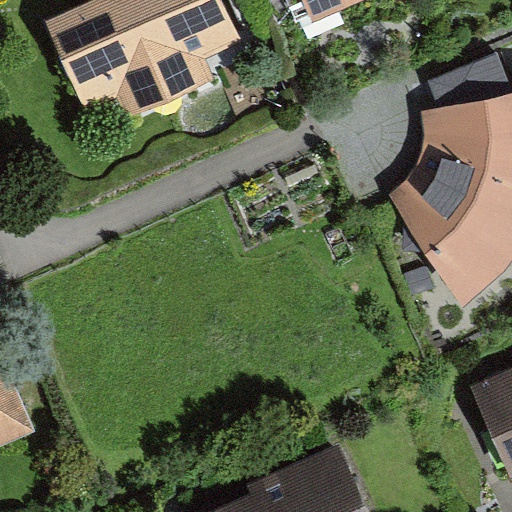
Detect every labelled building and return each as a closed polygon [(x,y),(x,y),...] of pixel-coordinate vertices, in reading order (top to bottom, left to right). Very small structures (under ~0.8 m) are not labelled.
[(222,0),(49,0),(45,2),(92,113),(244,49),(222,0)] [(306,0),(313,14),(344,0),(306,0)] [(505,55),(437,75),(443,98),(511,78),(505,55)] [(511,90),(433,107),(427,142),(423,160),(410,182),(394,199),(464,309),(511,267),(511,266),(511,90)] [(0,449),(34,435),(0,354),(0,449)] [(511,371),(474,388),(511,475),(511,371)] [(368,511),(343,452),(199,511),(368,511)]
